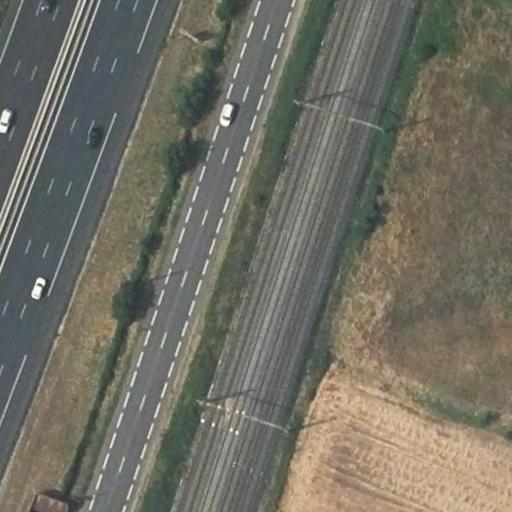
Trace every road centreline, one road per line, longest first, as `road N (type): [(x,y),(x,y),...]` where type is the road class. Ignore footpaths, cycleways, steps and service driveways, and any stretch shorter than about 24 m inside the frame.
road 1 (secondary): [(106,511),(278,0)]
road 2 (motorway): [(0,348),(128,0)]
road 3 (motorway): [(49,0),(0,137)]
